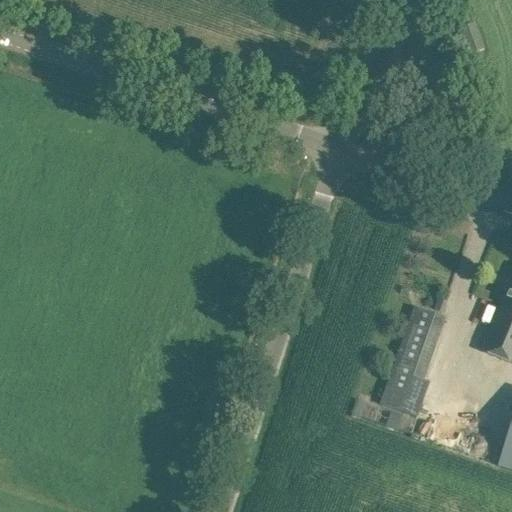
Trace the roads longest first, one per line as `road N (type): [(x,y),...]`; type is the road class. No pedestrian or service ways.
road 1 (tertiary): [(219,511),(339,147)]
road 2 (tertiary): [(339,147),(0,33)]
road 3 (tertiary): [(511,207),(339,147)]
road 4 (unclassified): [(339,147),(408,0)]
